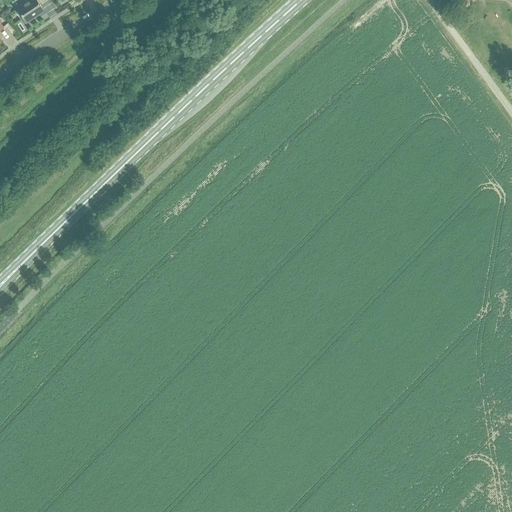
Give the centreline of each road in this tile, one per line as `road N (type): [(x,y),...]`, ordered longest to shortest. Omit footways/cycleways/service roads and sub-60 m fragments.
road 1 (primary): [(13,271),(300,0)]
road 2 (unclassified): [(511,117),(429,0)]
road 3 (residential): [(0,78),(116,0)]
